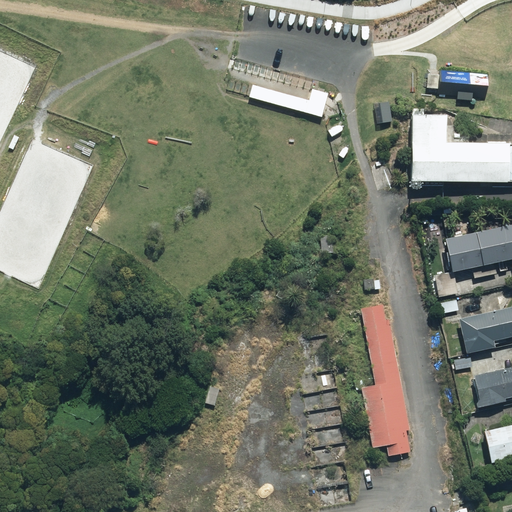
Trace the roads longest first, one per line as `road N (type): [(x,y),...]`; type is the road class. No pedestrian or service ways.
road 1 (unknown): [(60,511),(100,429),(159,373),(183,282),(211,221),(211,159),(154,43)]
road 2 (unknown): [(236,35),(154,43),(78,78),(11,133),(0,158)]
road 3 (unknown): [(236,35),(0,4)]
